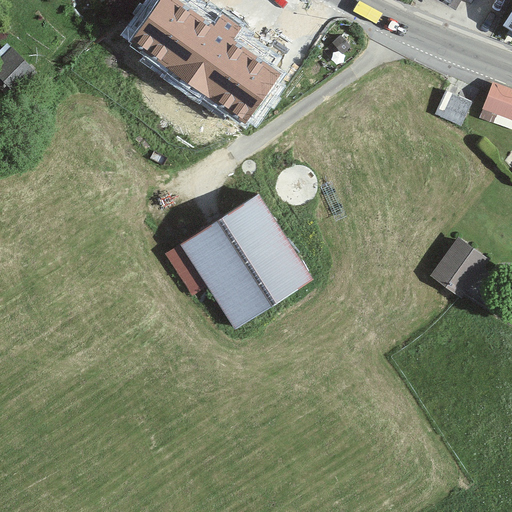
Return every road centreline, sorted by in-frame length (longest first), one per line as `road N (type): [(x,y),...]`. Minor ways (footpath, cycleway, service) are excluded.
road 1 (track): [(403,25),(169,192),(182,210)]
road 2 (secondary): [(511,69),(351,0)]
